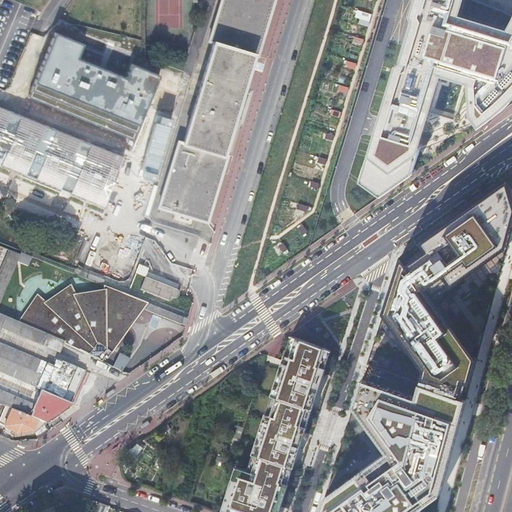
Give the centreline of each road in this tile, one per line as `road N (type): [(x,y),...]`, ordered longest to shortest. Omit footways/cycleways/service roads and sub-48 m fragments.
road 1 (residential): [(218,346),(202,324),(301,0)]
road 2 (residential): [(356,248),(377,274),(376,287),(305,511)]
road 3 (tertiary): [(41,472),(218,346)]
road 4 (tertiary): [(218,346),(356,248)]
road 5 (tertiary): [(356,248),(492,149)]
road 6 (residential): [(511,416),(480,419),(458,511)]
road 7 (residential): [(41,472),(157,510)]
